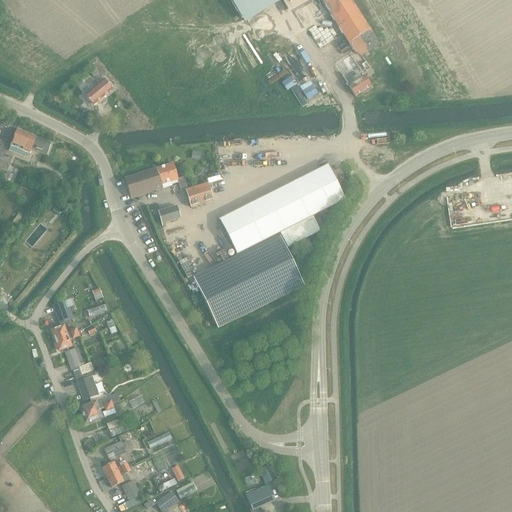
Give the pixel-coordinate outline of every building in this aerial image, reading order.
[(230,0),(241,18),(270,0),(230,0)] [(350,0),(321,0),(320,1),(329,13),(354,52),(334,65),(348,86),(354,96),(370,87),(362,74),(370,69),(362,56),(379,45),(350,0)] [(295,51),(285,58),(290,66),(300,59),(295,51)] [(282,82),(288,89),(297,83),(292,75),(282,82)] [(84,95),(93,106),(112,90),(103,80),(84,95)] [(297,86),(292,89),(302,107),(307,104),(297,86)] [(31,149),(46,155),(50,144),(35,137),(16,131),(10,146),(29,153),(31,149)] [(11,151),(3,170),(15,175),(22,156),(11,151)] [(172,164),(124,179),(130,199),(171,186),(170,182),(176,180),(179,192),(185,190),(186,190),(182,177),(177,179),(172,164)] [(327,165),(218,219),(236,255),(279,233),(287,249),(320,232),(313,217),(345,201),(327,165)] [(185,190),(190,207),(213,201),(207,184),(186,190),(185,190)] [(177,206),(158,212),(162,227),(165,226),(164,223),(180,218),(177,206)] [(16,226),(24,218),(20,214),(12,222),(16,226)] [(61,219),(11,286),(14,289),(11,293),(18,298),(71,227),(61,219)] [(279,235),(272,239),(193,278),(218,328),(304,286),(279,235)] [(100,288),(93,291),(96,299),(103,297),(100,288)] [(52,305),(59,323),(68,320),(62,302),(52,305)] [(88,310),(90,316),(107,310),(105,304),(88,310)] [(92,325),(86,328),(89,335),(96,332),(92,325)] [(51,330),(55,341),(77,332),(76,328),(65,332),(63,326),(51,330)] [(55,341),(58,351),(71,346),(68,340),(79,336),(77,332),(55,341)] [(74,350),(65,353),(71,370),(72,370),(75,377),(86,373),(93,370),(90,363),(83,365),(80,366),(74,350)] [(86,373),(75,377),(76,382),(83,400),(94,395),(88,378),(86,373)] [(127,397),(133,408),(145,402),(139,391),(127,397)] [(79,407),(82,416),(112,404),(111,400),(108,401),(107,398),(98,402),(98,401),(79,407)] [(104,417),(103,416),(115,412),(113,409),(114,409),(112,404),(82,416),(85,424),(104,417)] [(118,418),(107,424),(113,436),(124,431),(118,418)] [(170,432),(147,442),(150,448),(172,439),(170,432)] [(125,451),(130,449),(126,441),(121,443),(120,441),(104,449),(109,461),(126,453),(125,451)] [(102,468),(106,478),(128,468),(125,460),(118,463),(120,466),(116,468),(113,462),(102,468)] [(178,466),(172,469),(178,482),(184,479),(178,466)] [(268,466),(259,470),(265,484),(274,480),(268,466)] [(123,482),(129,479),(126,474),(130,472),(128,468),(106,478),(111,488),(123,482)] [(163,483),(165,488),(177,484),(175,479),(163,483)] [(130,506),(143,501),(134,480),(122,485),(130,506)] [(181,498),(198,491),(194,482),(177,489),(181,498)] [(268,486),(246,496),(253,510),(274,501),(268,486)] [(155,504),(161,511),(163,511),(177,502),(170,493),(155,504)]
